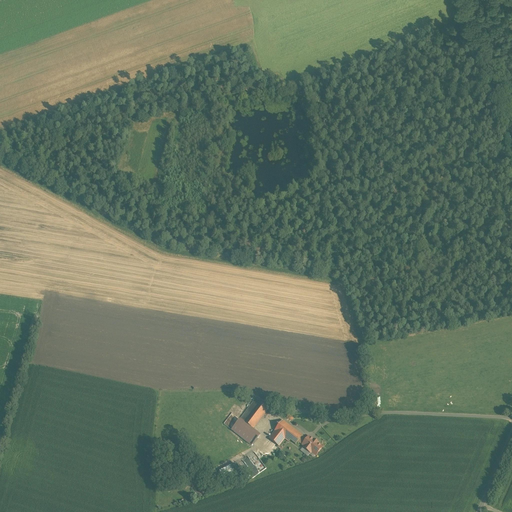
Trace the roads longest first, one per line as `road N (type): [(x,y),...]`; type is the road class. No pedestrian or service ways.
road 1 (unclassified): [(511,416),(280,404)]
road 2 (unclassified): [(511,143),(463,0)]
